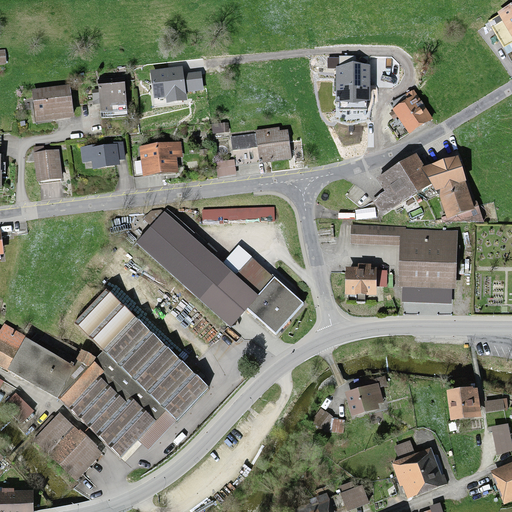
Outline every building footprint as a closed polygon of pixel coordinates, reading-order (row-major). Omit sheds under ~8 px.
[(502,7),(486,17),(505,49),(511,44),(511,8),(505,13),(502,7)] [(369,99),(369,66),(353,63),(337,68),(337,99),(369,99)] [(182,67),(151,71),(154,97),(166,95),(167,102),(186,99),(182,67)] [(201,72),(185,74),(187,91),(203,89),(201,72)] [(128,116),(125,79),(98,81),(102,119),(128,116)] [(69,89),(35,93),(38,122),(73,117),(69,89)] [(432,119),(414,92),(393,104),(397,110),(395,112),(398,118),(388,125),(399,141),(412,132),(432,119)] [(280,129),(256,132),(257,134),(232,138),(234,151),(258,147),(260,163),(271,162),(271,163),(292,160),(288,131),(280,132),(280,129)] [(124,160),(122,145),(114,146),(114,149),(105,150),(104,147),(83,150),(85,162),(95,160),(96,168),(117,165),(117,161),(124,160)] [(134,176),(176,171),(174,152),(181,151),(181,146),(143,151),(144,157),(132,158),(134,176)] [(39,182),(61,179),(58,152),(36,155),(39,182)] [(400,202),(421,188),(423,191),(433,185),(434,185),(425,171),(417,157),(385,177),(379,181),(387,194),(374,202),(375,202),(381,212),(382,214),(401,203),(400,202)] [(433,185),(440,194),(443,193),(451,216),(452,222),(483,223),(478,207),(470,210),(463,189),(466,188),(458,161),(425,171),(434,185),(433,185)] [(275,222),(275,208),(203,211),(204,225),(275,222)] [(276,335),(303,305),(267,273),(242,252),(227,269),(165,214),(138,245),(230,327),(231,328),(248,309),(276,335)] [(404,244),(402,284),(406,284),(405,301),(450,303),(451,286),(454,286),(456,233),(405,231),(405,229),(353,227),(352,242),(404,244)] [(366,294),(374,294),(375,270),(371,270),(371,266),(360,266),(360,272),(349,272),(349,293),(357,294),(357,304),(366,304),(366,294)] [(122,459),(157,422),(153,418),(162,408),(177,422),(209,389),(164,345),(107,291),(75,325),(103,352),(96,359),(83,352),(78,360),(61,351),(56,360),(28,343),(29,340),(15,331),(9,340),(8,339),(5,345),(0,341),(0,365),(57,397),(69,409),(108,446),(122,459)] [(379,387),(386,385),(384,377),(363,383),(365,391),(349,395),(354,414),(375,409),(374,404),(383,401),(379,387)] [(479,405),(477,392),(451,395),(454,418),(474,415),(473,406),(479,405)] [(33,413),(15,395),(4,407),(22,425),(33,413)] [(487,411),(504,409),(503,400),(486,403),(487,411)] [(62,415),(37,442),(77,480),(77,479),(102,453),(62,415)] [(318,425),(324,429),(332,420),(326,415),(318,425)] [(344,433),(346,421),(333,419),(331,432),(344,433)] [(511,445),(509,429),(508,429),(494,432),(498,455),(511,450),(511,445)] [(394,464),(401,486),(404,485),(408,495),(437,483),(436,479),(441,477),(431,450),(415,456),(410,442),(396,448),(401,462),(394,464)] [(508,497),(511,495),(511,468),(499,474),(508,497)] [(349,511),(369,503),(363,487),(342,495),(348,509),(349,511)] [(31,511),(32,511),(31,496),(14,496),(14,490),(3,490),(3,493),(0,492),(0,511),(31,511)] [(342,495),(342,494),(328,499),(332,511),(339,511),(348,509),(342,495)] [(332,511),(328,499),(326,495),(318,498),(319,501),(301,508),(294,511),(332,511)]
